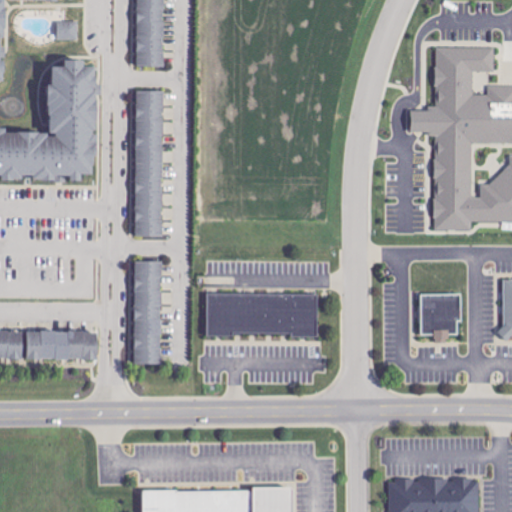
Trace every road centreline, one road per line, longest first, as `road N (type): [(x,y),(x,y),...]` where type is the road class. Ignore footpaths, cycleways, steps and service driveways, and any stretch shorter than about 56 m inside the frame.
road 1 (residential): [(396,0),(373,61),(360,148),(359,511)]
road 2 (tertiary): [(511,412),(0,415)]
road 3 (residential): [(109,415),(114,0)]
